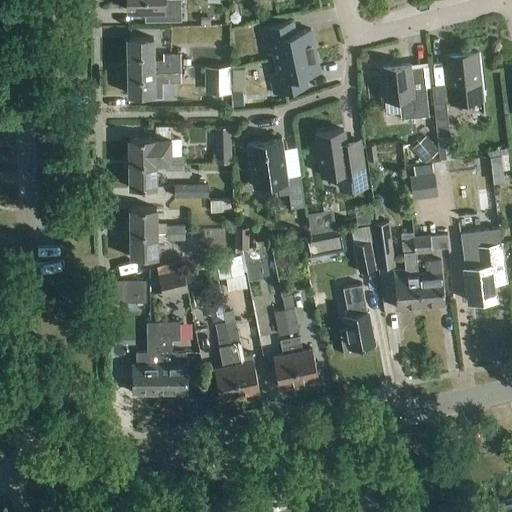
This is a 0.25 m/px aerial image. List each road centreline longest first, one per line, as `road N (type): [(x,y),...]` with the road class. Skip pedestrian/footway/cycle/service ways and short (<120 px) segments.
road 1 (unclassified): [(27,478),(21,0)]
road 2 (tertiary): [(27,478),(364,421)]
road 3 (residential): [(508,2),(352,40),(342,0)]
road 4 (tertiary): [(364,421),(511,392)]
